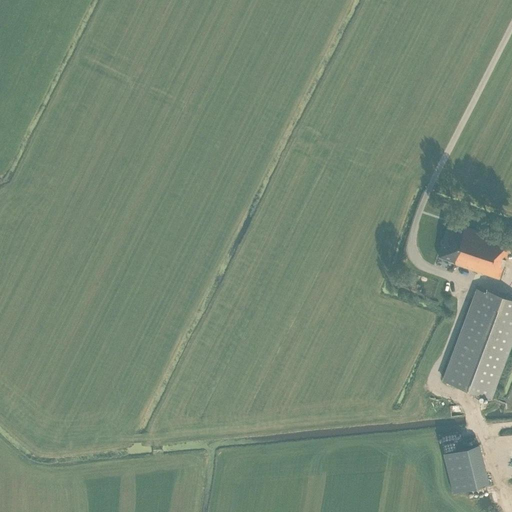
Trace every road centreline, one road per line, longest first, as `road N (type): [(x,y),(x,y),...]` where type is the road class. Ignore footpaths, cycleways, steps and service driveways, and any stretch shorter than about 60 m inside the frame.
road 1 (unclassified): [(453,277),(427,268),(413,251),(413,228),(511,26)]
road 2 (track): [(507,511),(471,413),(454,389),(432,383),(458,304),(453,277)]
